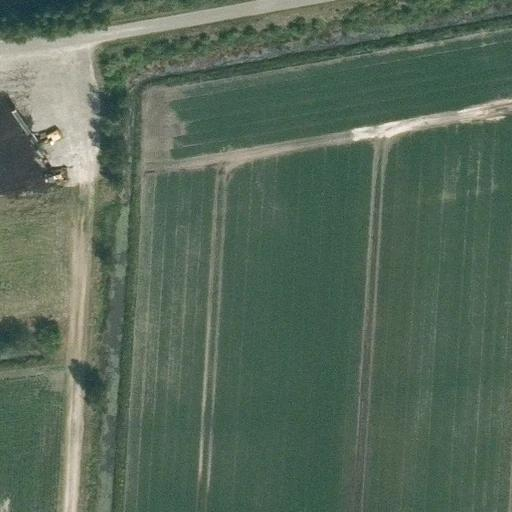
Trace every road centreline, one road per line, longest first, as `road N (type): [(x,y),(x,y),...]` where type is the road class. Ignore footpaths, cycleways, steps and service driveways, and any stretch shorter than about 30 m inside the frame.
road 1 (track): [(78,37),(92,101),(69,511)]
road 2 (unclassified): [(0,48),(303,0)]
